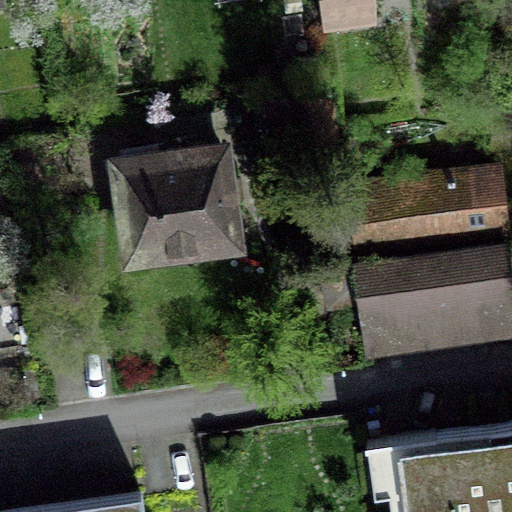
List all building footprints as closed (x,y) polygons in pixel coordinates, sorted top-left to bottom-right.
[(12,0),(0,0),(0,22),(15,21),(12,0)] [(240,145),(120,163),(136,272),(256,255),(240,145)] [(511,194),(509,167),(350,185),(358,254),(511,237),(511,194)] [(511,249),(360,271),(372,361),(511,340),(511,249)] [(511,511),(511,421),(378,440),(385,493),(402,490),(405,511),(511,511)] [(148,511),(146,492),(0,511),(148,511)]
